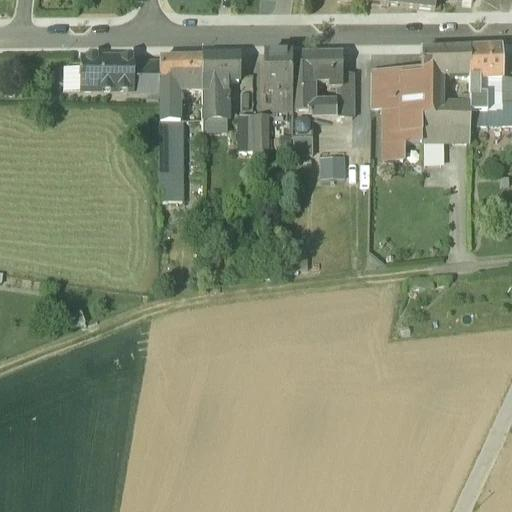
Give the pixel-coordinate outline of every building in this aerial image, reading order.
[(387,0),(387,8),(433,13),(435,0),(387,0)] [(500,52),(468,53),(468,85),(501,84),(500,52)] [(468,53),(420,55),(420,67),(420,71),(421,75),(422,75),(422,110),(438,110),(438,80),(468,80),(468,53)] [(340,60),(290,61),(290,81),(291,81),(291,118),(312,117),(312,108),(312,80),(340,80),(340,60)] [(290,81),(290,61),(264,61),(264,95),(272,95),(272,121),(290,121),(290,81)] [(238,62),(202,63),(202,112),(221,112),(221,91),(227,91),(227,85),(237,84),(238,62)] [(135,64),(81,63),(81,78),(79,77),(79,80),(81,80),(81,95),(132,96),(133,68),(134,68),(135,64)] [(201,63),(158,64),(158,68),(158,83),(160,83),(160,115),(177,115),(177,82),(201,82),(201,63)] [(134,68),(133,68),(132,96),(158,96),(158,83),(158,68),(134,68)] [(79,94),(79,70),(63,70),(63,94),(79,94)] [(421,75),(370,76),(370,112),(382,112),(382,165),(402,165),(402,147),(420,147),(420,134),(420,110),(422,110),(422,75),(421,75)] [(312,108),(312,117),(312,122),(335,122),(335,116),(351,117),(351,80),(340,80),(340,108),(312,108)] [(511,83),(501,84),(502,104),(511,103),(511,83)] [(463,96),(460,96),(460,110),(468,110),(468,91),(463,91),(463,96)] [(511,129),(511,103),(502,104),(503,116),(503,129),(511,129)] [(422,110),(420,110),(420,134),(468,134),(468,129),(468,116),(468,110),(460,110),(438,110),(422,110)] [(177,115),(160,115),(160,134),(158,134),(157,208),(181,207),(182,129),(178,127),(177,117),(177,115)] [(503,116),(468,116),(468,129),(503,129),(503,116)] [(236,156),(252,156),(252,120),(235,120),(236,156)] [(268,120),(252,120),(252,122),(252,143),(252,156),(268,156),(268,120)] [(201,123),(202,137),(221,137),(221,123),(201,123)] [(468,147),(468,134),(420,134),(420,147),(420,148),(468,147)] [(291,144),(291,161),(309,160),(309,144),(291,144)] [(344,181),(343,159),(318,160),(318,182),(344,181)] [(306,250),(292,249),(292,278),(306,277),(306,250)] [(80,316),(66,321),(71,332),(84,327),(80,316)]
